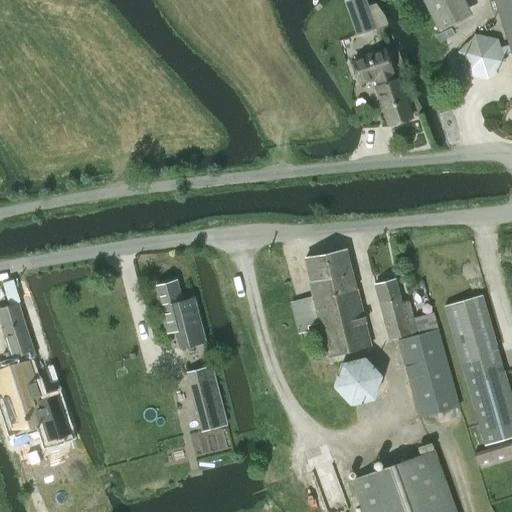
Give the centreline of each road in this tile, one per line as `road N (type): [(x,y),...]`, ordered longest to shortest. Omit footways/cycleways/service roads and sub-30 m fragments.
road 1 (unclassified): [(511,157),(122,189),(0,214)]
road 2 (unclassified): [(0,272),(222,240),(511,215)]
road 3 (track): [(0,53),(119,164),(122,189)]
